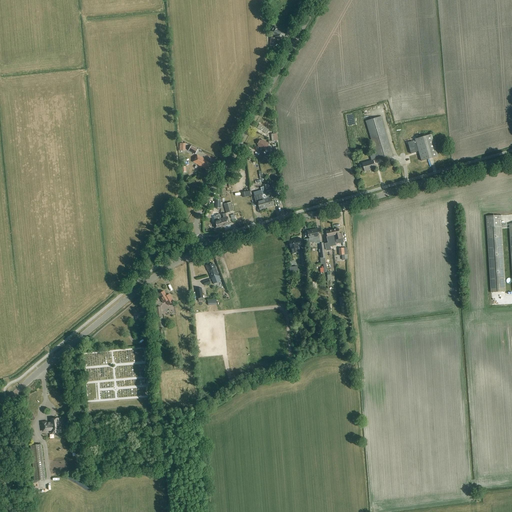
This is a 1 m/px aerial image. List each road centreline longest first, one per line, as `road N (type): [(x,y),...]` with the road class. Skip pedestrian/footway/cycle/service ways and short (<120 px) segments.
road 1 (tertiary): [(204,248),(511,157)]
road 2 (tertiary): [(204,248),(195,217),(314,0)]
road 3 (tertiary): [(0,412),(154,276),(204,248)]
